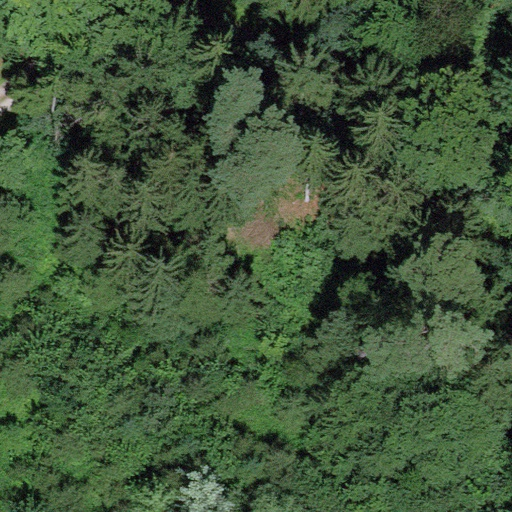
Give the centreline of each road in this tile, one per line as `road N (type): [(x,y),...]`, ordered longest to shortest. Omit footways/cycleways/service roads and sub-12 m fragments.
road 1 (track): [(511,102),(433,97),(300,56)]
road 2 (track): [(0,119),(146,26),(164,0)]
